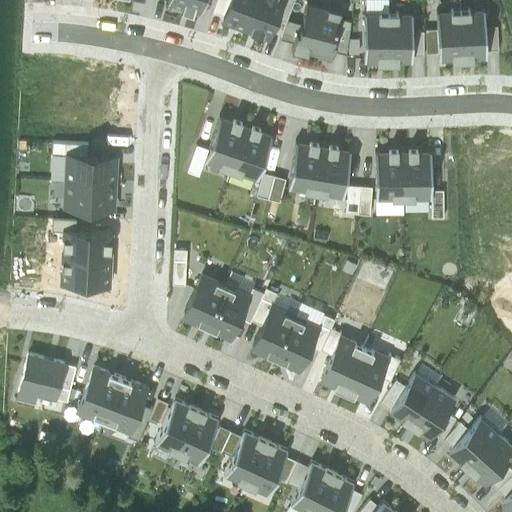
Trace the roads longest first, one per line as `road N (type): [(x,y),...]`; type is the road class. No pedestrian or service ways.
road 1 (residential): [(511,100),(337,99),(157,45)]
road 2 (residential): [(143,340),(405,461),(451,511)]
road 3 (residential): [(157,45),(143,340)]
road 4 (residential): [(143,340),(69,319),(0,312)]
road 5 (residential): [(157,45),(34,28)]
